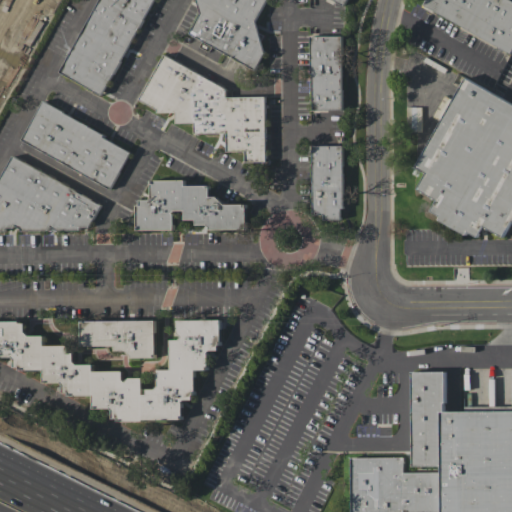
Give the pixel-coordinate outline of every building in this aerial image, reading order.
[(156,0),(102,0),(62,73),(103,96),(156,0)] [(194,0),(199,15),(188,35),(253,72),(263,55),(254,23),(266,0),(194,0)] [(511,3),(505,0),(426,0),(423,7),(510,56),(511,52),(511,3)] [(312,39),(312,75),(314,75),(314,113),(344,113),(344,39),(312,39)] [(164,56),(140,101),(158,111),(158,114),(176,114),(176,125),(195,124),(195,135),(222,135),(227,132),(227,153),(246,153),(246,164),(267,163),(266,99),(226,99),(226,91),(164,56)] [(511,103),(464,76),(414,166),(425,172),(416,188),(435,199),(429,210),(439,216),(437,219),(465,234),(467,231),(476,237),(483,225),(503,237),(511,221),(511,103)] [(43,103),(21,143),(110,192),(131,156),(102,140),(103,138),(43,103)] [(315,146),(315,215),(327,215),(327,220),(344,220),(344,205),(346,205),(345,146),(315,146)] [(91,228),(103,207),(14,157),(0,183),(0,232),(7,232),(7,229),(14,229),(15,226),(23,230),(23,232),(50,232),(52,228),(59,232),(82,231),(82,228),(91,228)] [(139,202),(139,207),(136,207),(137,232),(174,231),(173,216),(172,215),(174,213),(184,213),(184,221),(195,221),(195,226),(206,226),(209,228),(209,231),(246,231),(246,206),(224,207),(217,198),(209,198),(209,187),(185,188),(185,182),(150,183),(151,199),(149,202),(139,202)] [(0,326),(0,362),(10,362),(13,364),(13,372),(18,372),(18,374),(43,374),(43,388),(60,388),(63,390),(63,398),(68,398),(68,401),(92,401),(92,414),(109,414),(112,416),(112,424),(118,424),(118,426),(142,426),(142,425),(183,425),(182,408),(185,405),(193,405),(193,400),(196,400),(196,375),(209,375),(209,358),(211,355),(219,355),(219,350),(222,350),(221,325),(178,325),(178,337),(182,341),(180,344),(172,344),(172,374),(158,374),(158,391),(156,394),(147,394),(147,399),(143,399),(143,382),(130,382),(126,387),(123,385),(123,376),(93,377),(93,369),(77,370),(73,367),(73,353),(68,353),(68,351),(43,351),(43,341),(28,341),(24,337),(24,328),(18,328),(18,326),(0,326)] [(81,326),(81,350),(115,350),(115,355),(126,355),(131,359),(131,362),(155,362),(155,325),(81,326)] [(511,511),(511,406),(465,407),(465,412),(445,412),(444,405),(446,405),(446,373),(411,374),(412,466),(440,466),(440,473),(404,473),(404,457),(351,457),(352,511),(511,511)]
